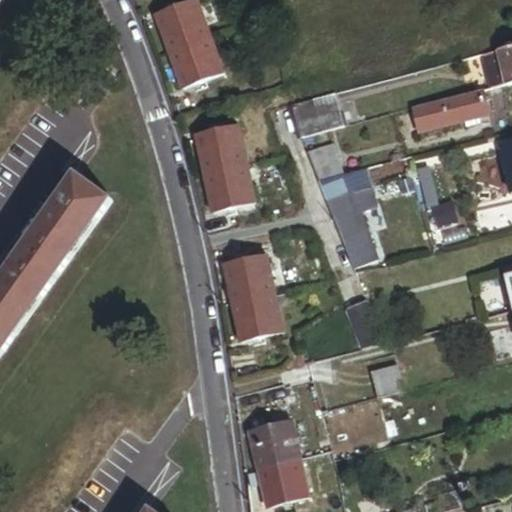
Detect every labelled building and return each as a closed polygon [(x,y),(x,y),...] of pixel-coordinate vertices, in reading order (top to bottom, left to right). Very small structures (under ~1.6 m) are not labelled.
[(159,56),(200,40),(186,2),(145,17),(159,56)] [(173,91),(213,76),(200,40),(159,56),(173,91)] [(484,92),(511,84),(511,48),(475,59),(484,92)] [(416,137),(463,124),(476,121),(486,118),(480,93),(410,112),(416,137)] [(333,134),(341,131),(331,96),(323,98),(333,134)] [(294,144),(333,134),(323,98),(285,108),(294,144)] [(463,124),(465,132),(478,128),(476,121),(463,124)] [(234,167),(241,165),(233,129),(225,130),(234,167)] [(199,175),(234,167),(225,130),(190,139),(199,175)] [(334,180),(337,179),(326,148),(299,155),(311,186),(334,180)] [(509,200),(511,199),(511,150),(498,154),(509,200)] [(243,205),(251,204),(241,165),(234,167),(243,205)] [(208,214),(243,205),(234,167),(199,175),(204,199),(208,214)] [(459,224),(453,204),(440,208),(429,171),(421,174),(438,230),(459,224)] [(317,203),(339,194),(334,180),(311,186),(317,203)] [(0,293),(0,369),(115,206),(79,181),(0,293)] [(346,273),(373,265),(346,197),(341,198),(339,194),(317,203),(346,273)] [(223,305),(262,296),(254,261),(215,270),(223,305)] [(511,315),(511,314),(511,280),(503,283),(511,315)] [(232,344),(271,334),(262,296),(223,305),(232,344)] [(351,358),(373,351),(359,308),(337,316),(351,358)] [(367,397),(391,391),(385,367),(361,373),(367,397)] [(250,471),(290,461),(282,425),(241,435),(250,471)] [(259,509),(299,499),(290,461),(250,471),(259,509)]
